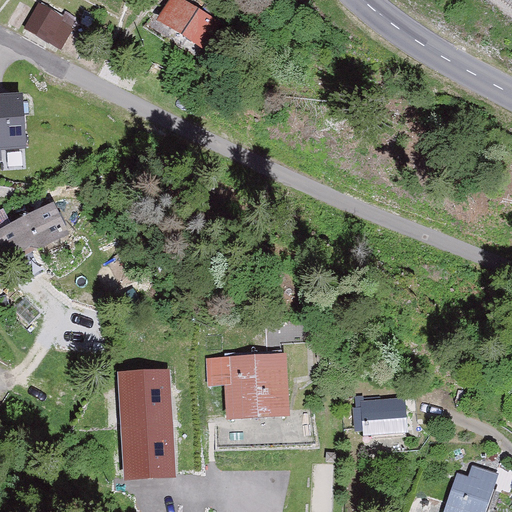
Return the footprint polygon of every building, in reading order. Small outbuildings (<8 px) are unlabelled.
[(182,0),(168,0),(155,28),(198,49),(214,15),(182,0)] [(28,31),(56,45),(68,20),(40,6),(28,31)] [(21,98),(0,99),(0,158),(0,159),(0,156),(0,148),(25,147),(21,98)] [(0,230),(0,248),(7,262),(64,231),(50,204),(0,230)] [(223,385),(225,418),(288,415),(284,352),(205,357),(207,385),(223,385)] [(167,367),(119,369),(121,427),(169,425),(167,367)] [(404,413),(360,416),(363,446),(407,443),(404,413)] [(169,425),(121,427),(122,480),(174,477),(169,425)] [(335,511),(334,466),(315,466),(316,511),(335,511)] [(445,511),(487,511),(498,481),(459,468),(445,511)]
